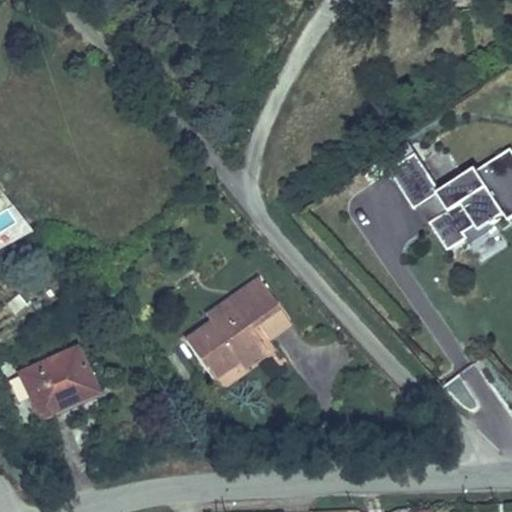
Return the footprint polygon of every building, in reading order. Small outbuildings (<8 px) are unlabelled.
[(511,150),(446,193),(417,148),(383,168),(427,234),(434,230),(448,254),(468,240),(466,234),(476,227),(482,236),(507,218),(510,222),(511,221),(511,150)] [(214,391),(244,372),(265,358),(253,338),(260,334),(272,352),(298,336),(264,287),(229,309),(238,320),(216,336),(189,353),(214,391)] [(209,323),(216,336),(238,320),(229,309),(209,323)] [(511,383),(489,356),(475,369),(511,413),(511,383)] [(43,424),(98,399),(80,358),(24,381),(43,424)] [(265,358),(244,372),(249,383),(272,366),(265,358)]
